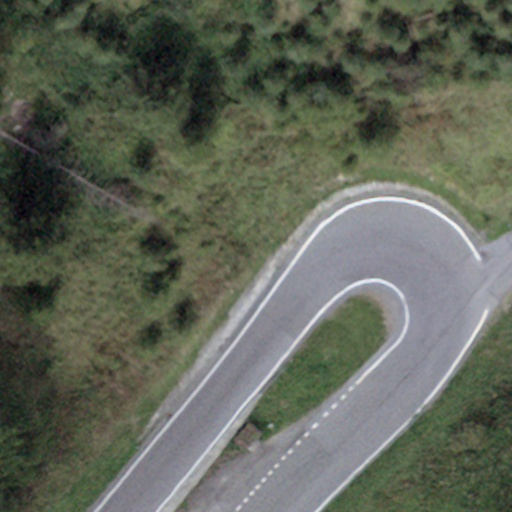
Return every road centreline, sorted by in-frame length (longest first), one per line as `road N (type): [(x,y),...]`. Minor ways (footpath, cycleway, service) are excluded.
road 1 (tertiary): [(118,511),(273,316),(377,223),(408,219),(434,230),(454,257),(464,300)]
road 2 (tertiary): [(464,300),(268,511)]
